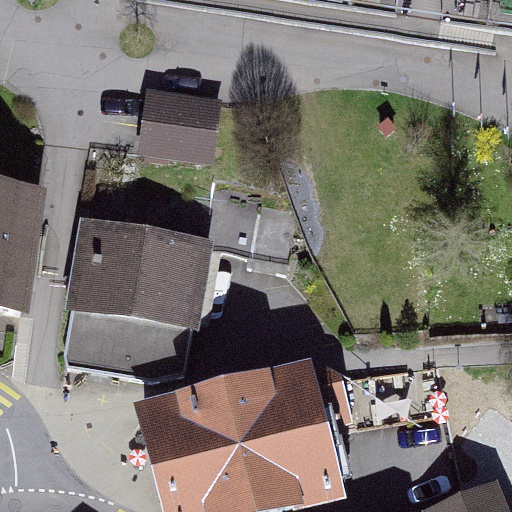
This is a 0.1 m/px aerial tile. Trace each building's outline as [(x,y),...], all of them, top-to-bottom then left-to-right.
[(222,111),(155,102),(147,161),(213,170),(222,111)] [(294,219),(99,191),(68,373),(152,386),(187,379),(202,258),(288,272),(294,219)] [(35,204),(0,200),(0,311),(24,314),(35,204)] [(347,420),(336,375),(149,421),(172,511),(299,511),(331,504),(313,428),(347,420)] [(506,511),(501,497),(459,511),(506,511)]
